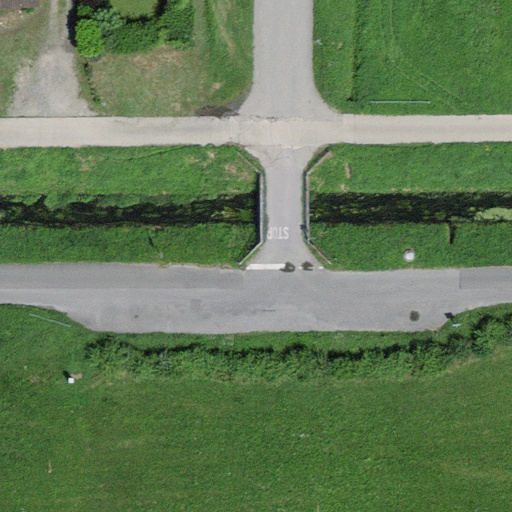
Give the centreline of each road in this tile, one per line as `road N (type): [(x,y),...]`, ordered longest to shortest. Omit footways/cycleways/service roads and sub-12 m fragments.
road 1 (unclassified): [(0,289),(511,286)]
road 2 (track): [(511,130),(0,132)]
road 3 (track): [(287,288),(282,0)]
